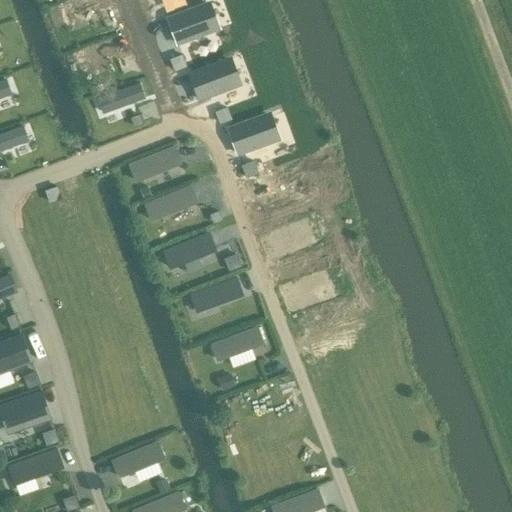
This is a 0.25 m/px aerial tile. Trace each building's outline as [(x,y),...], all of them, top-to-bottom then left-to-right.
[(109,0),(77,0),(64,5),(70,20),(111,5),(109,0)] [(206,3),(168,18),(178,44),(216,30),(206,3)] [(123,36),(82,51),(87,66),(128,51),(123,36)] [(238,59),(196,75),(207,103),(249,86),(238,59)] [(5,80),(0,81),(0,98),(10,95),(5,80)] [(140,83),(99,98),(104,113),(146,98),(140,83)] [(139,114),(130,118),(133,127),(142,123),(139,114)] [(266,114),(228,128),(238,154),(275,140),(266,114)] [(22,126),(0,134),(0,151),(27,141),(22,126)] [(173,145),(129,162),(136,179),(180,161),(173,145)] [(286,170),(249,184),(258,210),(296,196),(286,170)] [(189,185),(144,202),(151,219),(195,201),(189,185)] [(147,187),(141,189),(144,198),(151,196),(147,187)] [(304,219),(267,233),(277,259),(314,245),(304,219)] [(211,233),(164,252),(170,267),(217,248),(211,233)] [(177,277),(220,258),(216,250),(173,269),(177,277)] [(236,255),(224,260),(229,272),(241,267),(236,255)] [(325,273),(287,287),(297,313),(335,299),(325,273)] [(10,274),(0,278),(0,297),(17,290),(10,274)] [(236,277),(189,294),(196,312),(243,295),(236,277)] [(14,313),(5,316),(10,329),(19,325),(14,313)] [(312,317),(300,321),(305,332),(316,328),(312,317)] [(344,324),(307,339),(317,365),(355,350),(344,324)] [(256,326),(211,343),(218,360),(263,343),(256,326)] [(21,335),(0,342),(0,372),(31,361),(21,335)] [(35,371),(22,376),(27,388),(39,383),(35,371)] [(229,375),(218,379),(222,390),(233,385),(229,375)] [(364,375),(327,390),(337,416),(375,401),(364,375)] [(279,388),(225,408),(233,429),(287,409),(279,388)] [(42,390),(4,403),(14,431),(52,418),(42,390)] [(370,405),(330,420),(336,439),(377,425),(370,405)] [(54,428),(41,433),(46,446),(58,441),(54,428)] [(385,428),(345,443),(355,469),(394,454),(385,428)] [(299,435),(252,453),(260,475),(307,457),(299,435)] [(156,441),(111,459),(119,477),(163,459),(156,441)] [(57,450),(9,467),(15,484),(63,467),(57,450)] [(173,478),(164,482),(167,489),(176,485),(173,478)] [(406,479),(366,494),(373,511),(398,511),(416,506),(406,479)] [(318,489),(272,507),(274,511),(309,511),(325,506),(318,489)] [(177,491),(133,509),(133,511),(177,511),(185,509),(177,491)] [(75,495),(64,499),(68,511),(79,507),(75,495)]
